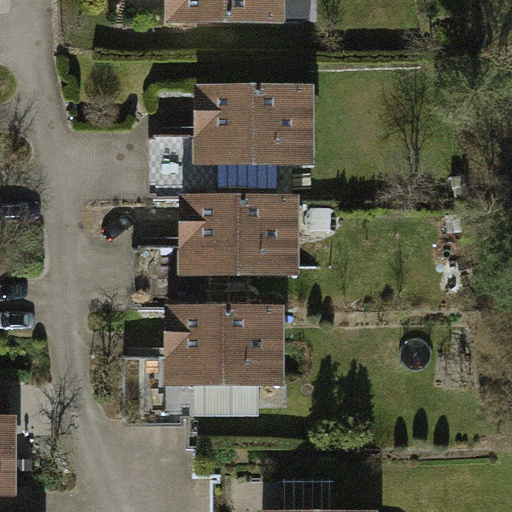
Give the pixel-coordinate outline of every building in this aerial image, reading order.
[(169,0),(170,20),(287,19),(286,0),(169,0)] [(314,85),(200,86),(200,135),(199,161),(279,161),(315,161),(314,85)] [(199,161),(200,135),(156,135),(156,141),(150,141),(150,194),(157,194),(157,199),(182,199),(182,190),(279,191),(279,161),(199,161)] [(279,191),(182,190),(182,199),(183,246),(183,276),(256,275),(303,275),(303,191),(279,191)] [(183,276),(183,246),(140,247),(140,251),(133,251),(134,305),(139,305),(140,310),(169,310),(169,305),(256,304),(256,275),(183,276)] [(256,304),(169,305),(169,310),(169,360),(169,383),(198,383),(286,383),(286,305),(256,304)] [(169,383),(169,360),(145,360),(145,425),(190,425),(190,447),(198,447),(198,383),(169,383)] [(0,496),(21,496),(20,412),(0,412),(0,496)] [(262,511),(337,511),(336,476),(217,477),(217,481),(212,481),(212,511),(262,511)]
